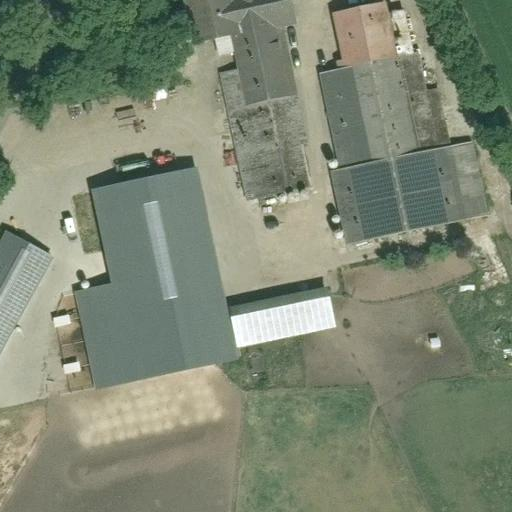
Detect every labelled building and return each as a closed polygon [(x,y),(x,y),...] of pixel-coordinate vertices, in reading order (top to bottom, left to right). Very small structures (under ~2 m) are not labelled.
[(178,0),(177,0),(191,72),(218,67),(243,197),(312,183),(283,34),(300,31),(294,0),(178,0)] [(329,14),(339,72),(314,76),(344,250),(493,224),(479,145),(448,150),(439,94),(421,97),(407,16),(394,18),(391,3),(329,14)] [(223,251),(229,242),(232,231),(231,221),(227,211),(220,202),(211,197),(199,194),(188,196),(177,201),(170,210),(165,221),(164,232),(168,243),(175,252),(184,259),(194,261),(205,261),(215,257),(223,251)] [(0,353),(53,255),(6,230),(0,241),(0,353)] [(228,311),(234,345),(332,328),(326,294),(228,311)]
